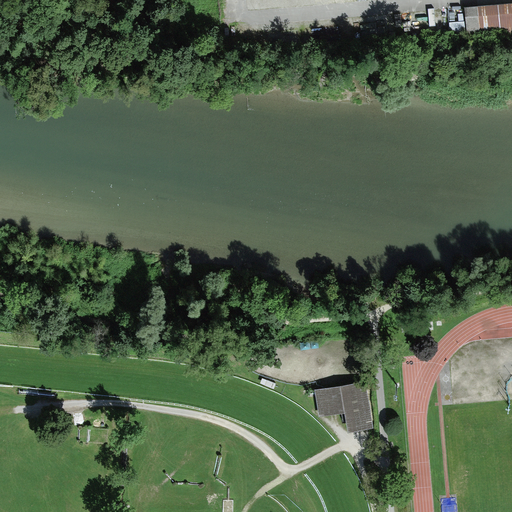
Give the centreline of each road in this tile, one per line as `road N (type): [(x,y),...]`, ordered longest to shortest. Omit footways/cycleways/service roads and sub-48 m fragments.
road 1 (track): [(389,511),(378,316)]
road 2 (track): [(387,496),(352,440),(271,483),(252,511)]
